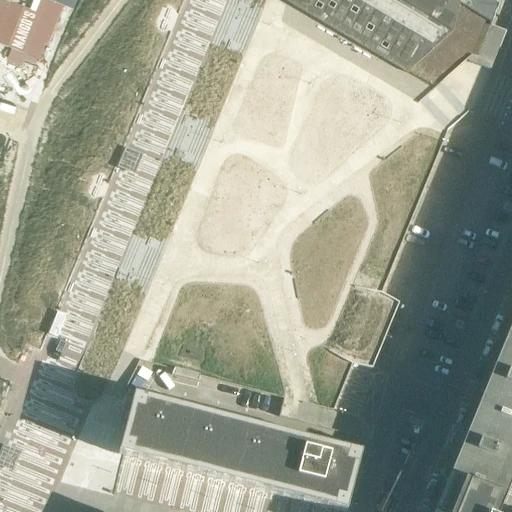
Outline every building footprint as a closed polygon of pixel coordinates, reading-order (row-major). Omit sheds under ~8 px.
[(40,0),(35,15),(0,1),(0,50),(44,69),(71,0),(40,0)] [(256,0),(247,23),(277,35),(277,36),(418,103),(435,88),(466,61),(467,61),(490,70),(505,32),(491,27),(499,5),(499,4),(491,0),(256,0)] [(123,351),(122,353),(139,361),(151,364),(152,365),(174,370),(173,371),(172,375),(198,382),(199,378),(199,377),(283,398),(284,398),(285,398),(292,400),(308,404),(317,406),(319,406),(333,410),(333,408),(334,407),(351,366),(352,363),(355,364),(371,368),(372,366),(397,305),(398,303),(382,293),(381,292),(384,286),(384,285),(385,282),(397,253),(401,242),(415,208),(422,191),(424,187),(442,143),(442,142),(444,136),(446,133),(447,131),(448,130),(461,118),(468,112),(470,113),(473,114),(473,113),(474,113),(491,70),(490,70),(467,61),(466,61),(435,88),(418,103),(277,36),(256,26),(243,58),(215,128),(196,172),(172,233),(146,295),(123,351)] [(491,385),(479,415),(511,428),(511,344),(508,343),(496,372),(491,370),(486,382),(491,385)] [(345,453),(139,398),(125,450),(343,509),(355,461),(346,459),(345,453)] [(511,469),(511,428),(479,415),(468,440),(463,438),(458,450),(464,453),(452,481),(500,500),(511,469)] [(494,511),(500,500),(452,481),(439,511),(494,511)]
